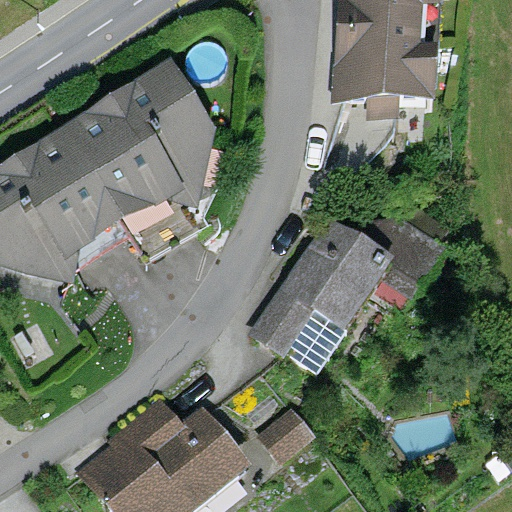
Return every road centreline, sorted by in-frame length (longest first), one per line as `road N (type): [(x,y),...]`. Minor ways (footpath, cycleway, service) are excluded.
road 1 (residential): [(291,0),(292,60),(274,172),(236,270),(185,343),(129,391),(0,476)]
road 2 (tertiary): [(138,0),(0,91)]
